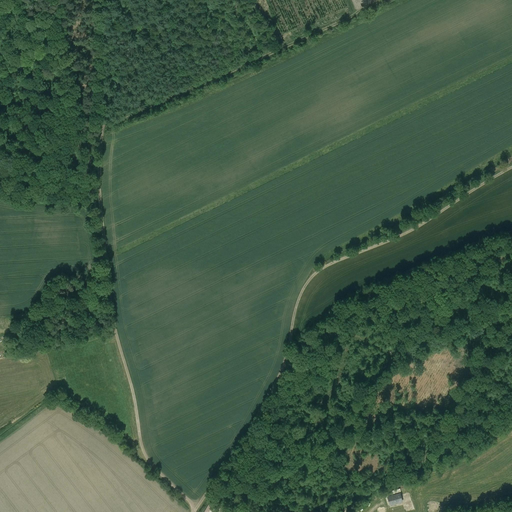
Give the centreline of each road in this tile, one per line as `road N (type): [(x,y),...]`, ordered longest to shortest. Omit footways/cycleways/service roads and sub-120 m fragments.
road 1 (track): [(194,511),(147,460),(114,330),(100,202),(105,0)]
road 2 (track): [(511,167),(396,237),(312,275),(294,312),(283,372),(194,511)]
